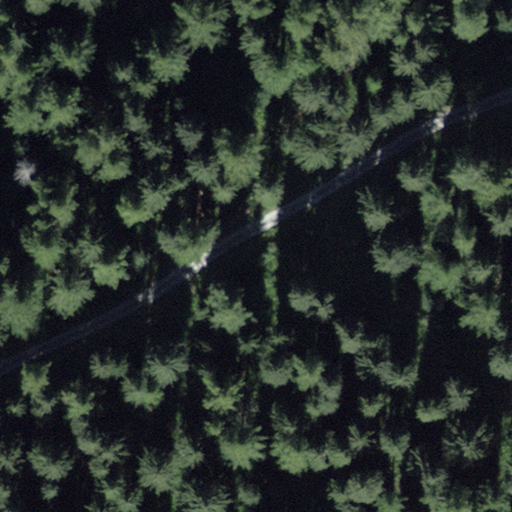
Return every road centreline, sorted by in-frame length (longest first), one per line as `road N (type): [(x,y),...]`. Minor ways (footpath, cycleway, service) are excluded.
road 1 (track): [(511,90),(424,130),(177,278)]
road 2 (track): [(153,295),(0,369)]
